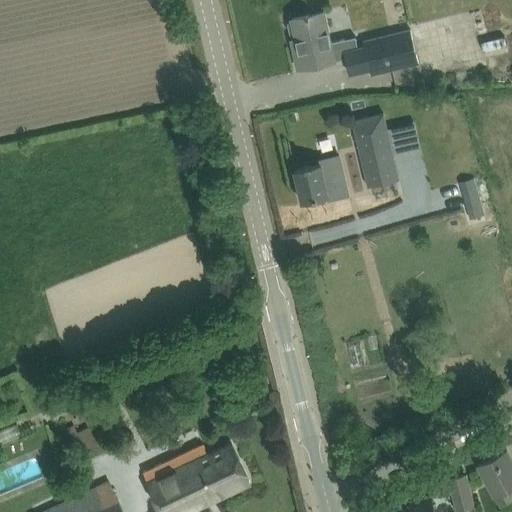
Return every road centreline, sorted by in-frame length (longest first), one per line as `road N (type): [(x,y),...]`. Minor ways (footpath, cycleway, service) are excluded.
road 1 (tertiary): [(326,504),(207,0)]
road 2 (residential): [(326,504),(511,402)]
